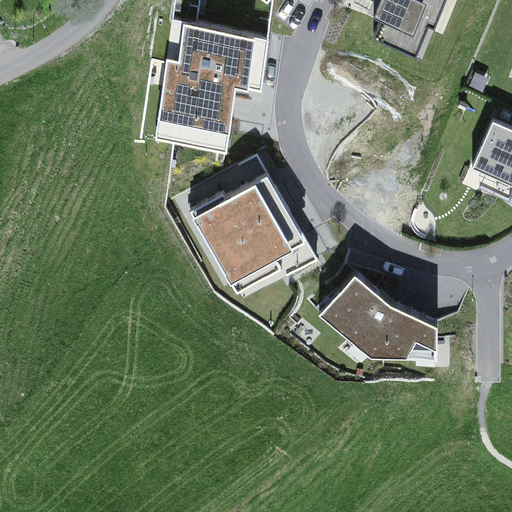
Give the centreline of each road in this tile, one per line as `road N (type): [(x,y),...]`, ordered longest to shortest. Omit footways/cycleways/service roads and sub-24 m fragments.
road 1 (residential): [(327,0),(296,80),(299,128),(321,192),(398,255),(448,267),(511,256)]
road 2 (unclassified): [(109,0),(0,71)]
